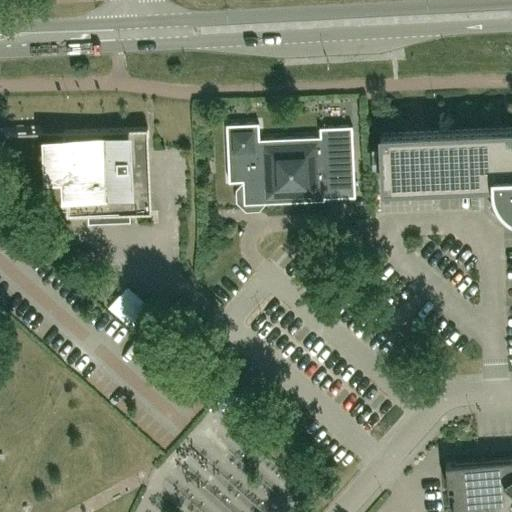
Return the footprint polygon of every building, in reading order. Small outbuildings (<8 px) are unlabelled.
[(320,126),(320,136),(258,138),(257,122),(226,123),(229,181),(243,180),(244,186),(240,190),(241,200),(248,206),(258,206),(261,202),(325,199),(325,197),(356,196),(353,124),(320,126)] [(151,211),(147,126),(63,130),(63,141),(55,144),(50,152),(50,162),(56,169),(65,171),(66,214),(93,213),(94,217),(104,216),(104,220),(113,220),(113,216),(124,215),(124,212),(151,211)] [(511,127),(381,133),(383,186),(493,181),(493,185),(494,188),(495,191),(497,194),(498,197),(500,200),(502,203),(505,205),(507,207),(510,209),(511,210),(511,127)] [(111,303),(136,328),(155,309),(131,284),(111,303)] [(511,511),(511,456),(446,461),(448,487),(452,487),(454,511),(511,511)]
